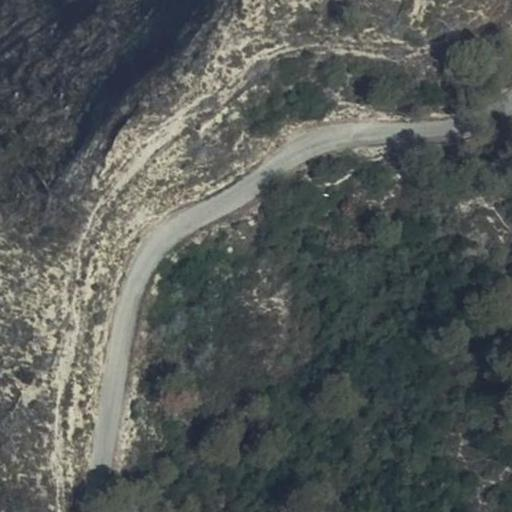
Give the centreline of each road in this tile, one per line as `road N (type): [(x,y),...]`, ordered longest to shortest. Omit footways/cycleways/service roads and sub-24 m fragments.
road 1 (track): [(67,511),(87,273),(132,172),(208,87),(308,39),(447,45),(511,3)]
road 2 (unclassified): [(97,511),(121,339),(165,242),(261,176),(369,142),(495,132),(511,121)]
